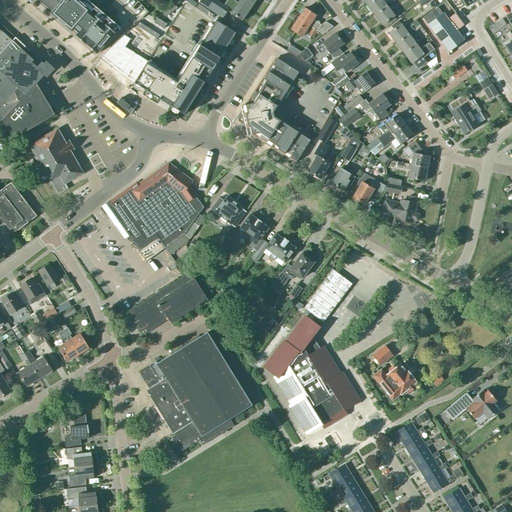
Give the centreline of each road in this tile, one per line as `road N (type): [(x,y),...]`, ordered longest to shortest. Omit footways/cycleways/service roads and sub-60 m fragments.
road 1 (tertiary): [(452,281),(205,140)]
road 2 (tertiary): [(148,134),(121,119),(5,0)]
road 3 (residential): [(449,156),(333,0)]
road 4 (residential): [(114,355),(130,511)]
road 5 (unclassified): [(55,231),(136,169),(148,134)]
road 6 (residential): [(114,355),(51,234)]
road 7 (residential): [(0,425),(114,355)]
road 8 (unclassified): [(452,281),(488,165)]
